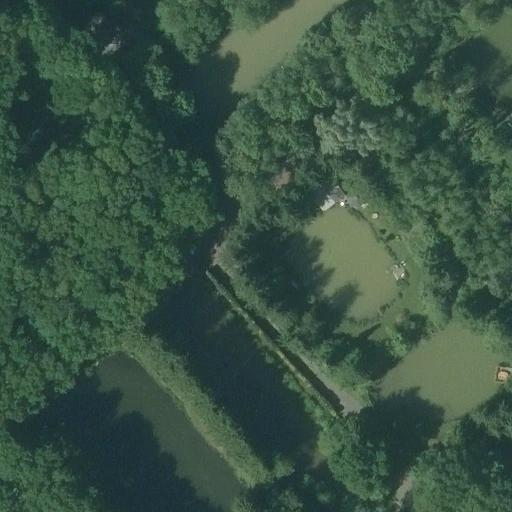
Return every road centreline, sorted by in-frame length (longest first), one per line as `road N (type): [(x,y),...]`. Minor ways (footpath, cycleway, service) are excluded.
road 1 (track): [(460,0),(224,221),(213,241),(214,259),(359,423)]
road 2 (track): [(224,221),(34,0)]
